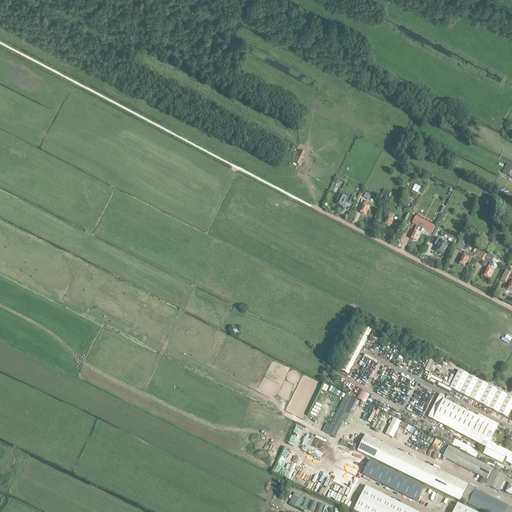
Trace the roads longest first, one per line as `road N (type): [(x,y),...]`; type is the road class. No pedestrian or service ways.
road 1 (residential): [(314,207),(511,309)]
road 2 (unknown): [(511,503),(357,426)]
